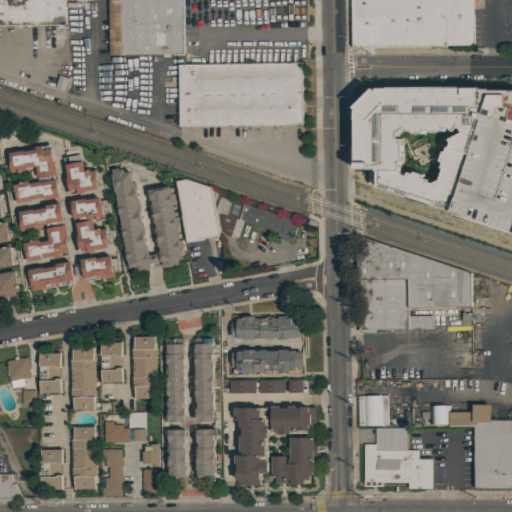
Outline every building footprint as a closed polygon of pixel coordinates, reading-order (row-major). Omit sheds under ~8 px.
[(0,0),(65,0),(65,24),(0,25),(0,0)] [(182,0),(184,53),(109,55),(108,0),(182,0)] [(472,0),(473,45),(351,46),(350,0),(472,0)] [(296,7),(296,19),(294,19),(295,35),(295,39),(284,39),(284,31),(268,32),(268,30),(265,30),(265,19),(267,19),(267,8),(296,7)] [(212,27),(209,27),(209,30),(212,30),(212,42),(210,42),(210,50),(189,50),(189,44),(186,44),(186,29),(188,29),(188,21),(212,21),(212,27)] [(301,100),(305,100),(305,112),(302,112),(302,123),(179,126),(178,66),(300,62),(301,100)] [(511,239),(440,216),(441,214),(368,190),(368,186),(364,185),(364,173),(344,173),(344,167),(345,167),(345,112),(343,111),(362,92),(366,96),(367,91),(470,91),(470,92),(479,92),(479,93),(509,93),(511,94),(511,239)] [(0,128),(19,126),(21,139),(0,142),(0,128)] [(23,150),(23,151),(35,149),(35,146),(42,145),(42,146),(51,145),(51,150),(50,150),(52,160),(53,160),(56,180),(59,198),(44,200),(44,198),(31,200),(32,201),(17,203),(17,200),(10,201),(9,191),(14,191),(13,184),(19,183),(19,182),(28,180),(29,183),(39,181),(39,177),(37,178),(36,166),(25,168),(26,170),(11,173),(10,166),(4,167),(3,157),(9,156),(8,153),(23,150)] [(104,184),(96,186),(97,189),(84,191),(85,193),(77,194),(77,192),(69,194),(62,158),(66,157),(64,152),(76,149),(78,155),(80,155),(84,171),(95,169),(95,172),(101,171),(104,184)] [(170,194),(173,194),(175,203),(172,203),(174,217),(177,217),(179,226),(176,227),(179,240),(181,240),(183,249),(180,250),(182,258),(177,259),(178,264),(162,267),(161,261),(148,263),(149,270),(134,273),(133,267),(129,267),(111,174),(112,174),(111,169),(119,168),(119,169),(123,169),(124,172),(130,171),(133,183),(136,182),(137,189),(135,189),(137,199),(139,199),(141,212),(138,212),(140,222),(143,222),(145,234),(143,235),(145,244),(146,244),(148,255),(158,253),(157,252),(160,252),(159,247),(157,247),(154,229),(156,228),(155,223),(153,224),(150,205),(152,205),(151,200),(149,200),(147,190),(168,186),(168,189),(169,188),(170,194)] [(219,235),(187,241),(175,181),(186,179),(210,187),(219,235)] [(219,196),(298,221),(292,242),(284,239),(284,241),(279,239),(279,238),(271,235),(273,230),(243,220),(237,238),(223,234),(220,213),(216,213),(216,208),(219,196)] [(85,198),(85,199),(99,197),(99,201),(106,200),(109,212),(103,213),(103,217),(92,219),(94,230),(107,227),(108,231),(111,230),(114,243),(107,244),(107,248),(94,250),(95,251),(87,253),(87,251),(79,253),(70,201),(85,198)] [(33,209),(33,210),(45,208),(45,205),(59,203),(62,220),(63,219),(67,239),(66,239),(68,250),(69,250),(70,255),(61,256),(61,257),(54,259),(54,256),(41,258),(41,259),(27,262),(27,258),(25,258),(20,259),(19,248),(24,247),(23,243),(29,242),(29,241),(38,239),(39,242),(48,240),(46,228),(48,228),(47,224),(36,226),(36,229),(21,232),(19,225),(14,226),(13,216),(19,215),(19,211),(33,209)] [(0,242),(0,222),(5,222),(7,234),(10,233),(10,238),(8,238),(9,241),(0,242)] [(376,329),(376,332),(358,332),(358,313),(361,313),(360,285),(357,285),(356,235),(470,272),(471,305),(408,306),(408,316),(433,316),(433,328),(376,329)] [(0,267),(0,247),(10,246),(12,256),(11,257),(12,258),(14,258),(14,262),(12,263),(13,265),(0,267)] [(95,257),(96,258),(110,256),(111,259),(116,258),(119,271),(114,272),(114,276),(110,277),(110,278),(105,279),(104,278),(87,281),(86,278),(84,278),(80,260),(95,257)] [(69,261),(73,283),(40,289),(40,290),(36,291),(36,290),(31,290),(30,286),(25,287),(23,274),(28,273),(27,270),(43,267),(43,269),(56,266),(55,264),(69,261)] [(0,273),(15,271),(16,277),(17,277),(18,282),(17,282),(18,290),(15,291),(15,292),(13,292),(14,296),(0,298),(0,273)] [(244,338),(237,338),(237,337),(231,337),(231,322),(232,322),(232,316),(300,314),(301,337),(289,337),(289,339),(277,339),(277,338),(273,338),(273,339),(266,339),(266,338),(254,338),(254,339),(244,340),(244,338)] [(155,336),(155,348),(157,348),(157,385),(156,385),(156,398),(135,399),(135,386),(133,386),(133,377),(133,358),(132,358),(132,348),(134,348),(134,336),(155,336)] [(183,343),(184,343),(185,374),(184,374),(184,386),(185,386),(185,407),(184,407),(185,421),(165,421),(165,415),(167,415),(167,394),(165,394),(165,379),(167,379),(166,362),(164,362),(164,355),(167,355),(167,350),(166,351),(165,346),(167,346),(167,338),(183,338),(183,343)] [(195,408),(197,408),(197,402),(195,402),(194,349),(195,348),(195,339),(213,338),(214,362),(212,362),(213,378),(214,378),(214,393),(213,393),(214,412),(215,411),(216,420),(196,421),(195,408)] [(121,342),(122,356),(119,356),(119,367),(122,367),(122,381),(102,382),(101,370),(100,355),(101,355),(101,342),(121,342)] [(96,396),(94,396),(94,409),(74,410),(73,397),(72,397),(71,359),(73,359),(72,347),(93,347),(93,359),(95,359),(96,396)] [(243,351),(243,349),(255,349),(255,351),(260,351),(260,349),(266,349),(266,350),(278,350),(278,349),(288,349),(288,350),(295,350),(295,351),(301,351),(301,366),(296,366),(296,370),(289,370),(289,372),(278,372),(278,370),(266,370),(266,373),(260,373),(260,370),(255,370),(255,373),(237,373),(237,351),(243,351)] [(40,393),(39,353),(60,352),(60,367),(57,367),(57,378),(60,378),(61,392),(40,393)] [(15,360),(14,357),(18,357),(18,359),(27,357),(29,364),(30,364),(30,369),(29,369),(31,377),(23,379),(24,386),(12,388),(11,381),(10,381),(6,361),(15,360)] [(258,379),(284,379),(284,393),(258,393),(258,379)] [(302,393),(288,393),(287,379),(302,379),(302,393)] [(229,380),(255,380),(255,393),(229,393),(229,380)] [(36,390),(36,404),(22,404),(21,390),(36,390)] [(357,427),(356,397),(385,396),(387,425),(357,427)] [(280,405),(280,407),(287,407),(287,405),(296,405),(296,407),(298,407),(298,406),(308,406),(308,407),(315,407),(316,430),(307,430),(307,432),(271,433),(271,406),(280,405)] [(488,405),(489,421),(472,421),(472,426),(448,426),(448,413),(471,412),(471,405),(488,405)] [(237,485),(237,479),(235,479),(235,454),(240,454),(240,420),(235,420),(235,408),(267,407),(268,472),(263,472),(263,479),(259,479),(260,485),(237,485)] [(113,441),(104,442),(104,421),(113,421),(113,425),(123,424),(123,428),(129,428),(129,442),(113,442),(113,441)] [(511,421),(511,489),(474,489),(472,426),(472,421),(489,421),(511,421)] [(94,426),(94,439),(97,439),(97,476),(95,476),(95,489),(75,489),(74,476),(72,477),(72,439),(74,439),(74,427),(94,426)] [(145,440),(133,441),(133,429),(145,428),(145,440)] [(363,445),(374,445),(374,428),(406,428),(406,451),(417,451),(417,460),(431,460),(431,489),(407,489),(407,483),(363,482),(363,445)] [(178,481),(168,481),(167,465),(166,465),(166,457),(168,457),(168,439),(165,439),(165,430),(185,429),(185,442),(185,450),(186,450),(186,453),(185,453),(186,466),(187,467),(187,469),(185,470),(185,471),(186,472),(187,475),(185,476),(186,481),(178,481)] [(216,429),(216,438),(214,438),(214,457),(216,457),(216,465),(215,465),(215,470),(217,470),(217,474),(215,474),(215,480),(197,481),(197,470),(196,469),(196,466),(197,465),(196,448),(198,448),(198,442),(197,442),(196,429),(216,429)] [(313,437),(313,442),(317,442),(317,455),(312,455),(312,459),(314,459),(314,462),(318,462),(318,476),(309,476),(309,480),(303,480),(303,484),(290,484),(290,479),(286,479),(286,483),(275,483),(275,477),(272,477),(271,456),(286,455),(286,463),(288,463),(288,459),(290,459),(289,437),(313,437)] [(159,463),(143,463),(142,451),(144,451),(144,446),(151,446),(150,444),(158,444),(159,463)] [(62,463),(59,463),(59,475),(62,475),(62,489),(42,489),(41,479),(40,462),(41,462),(41,449),(61,449),(62,463)] [(122,456),(123,456),(123,461),(122,461),(123,487),(122,487),(122,496),(101,496),(101,487),(105,487),(105,477),(108,477),(108,468),(105,468),(105,458),(101,459),(101,449),(121,449),(122,456)] [(159,469),(159,491),(142,492),(142,471),(143,471),(143,470),(159,469)] [(0,474),(11,474),(11,483),(15,483),(22,499),(12,499),(12,501),(0,501),(0,474)]
